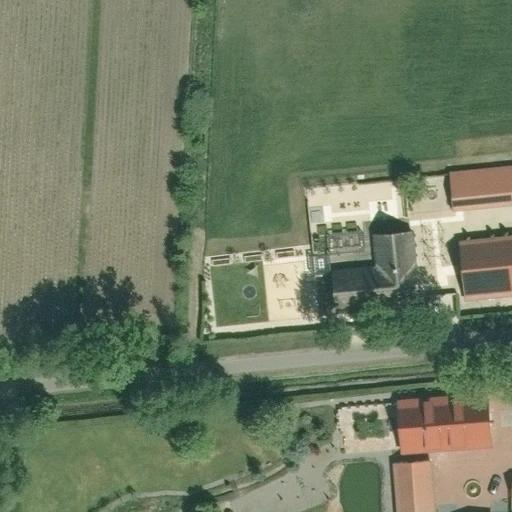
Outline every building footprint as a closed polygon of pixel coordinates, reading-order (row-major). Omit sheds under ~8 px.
[(511,168),(450,173),(453,213),(511,208),(511,168)] [(368,251),(367,231),(334,233),(335,253),(368,251)] [(334,271),(338,321),(428,313),(421,233),(376,237),(379,267),(334,271)] [(511,239),(458,244),(463,301),(511,296),(511,239)] [(316,271),(334,270),(333,254),(315,255),(316,271)] [(496,396),(399,404),(403,455),(500,448),(496,396)] [(439,511),(435,459),(395,462),(399,511),(439,511)]
